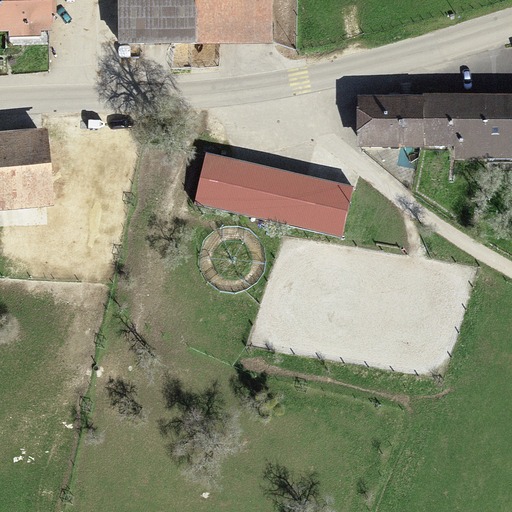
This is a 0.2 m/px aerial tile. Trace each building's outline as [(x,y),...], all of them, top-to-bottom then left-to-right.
[(0,0),(0,40),(49,41),(50,0),(0,0)] [(121,0),(122,52),(195,52),(194,0),(121,0)] [(271,0),(194,0),(195,52),(272,51),(271,0)] [(511,106),(362,107),(363,152),(459,152),(459,162),(511,162),(511,106)] [(44,135),(0,137),(0,209),(50,206),(44,135)] [(203,156),(191,205),(337,240),(348,190),(203,156)]
